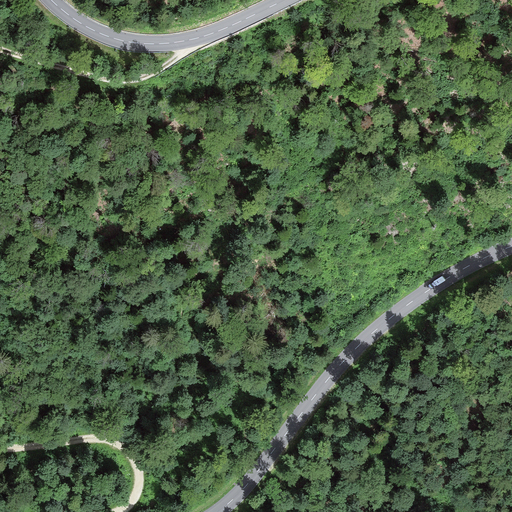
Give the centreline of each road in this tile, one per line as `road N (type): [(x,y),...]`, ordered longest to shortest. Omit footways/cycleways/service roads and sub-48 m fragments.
road 1 (secondary): [(216,511),(335,366),(392,311),(445,272),(511,239)]
road 2 (secondary): [(283,0),(202,36),(159,43),(104,34),(51,0)]
road 3 (track): [(191,39),(161,69),(125,80),(0,50)]
road 4 (track): [(116,511),(131,496),(134,470),(116,444),(103,437),(0,447)]
